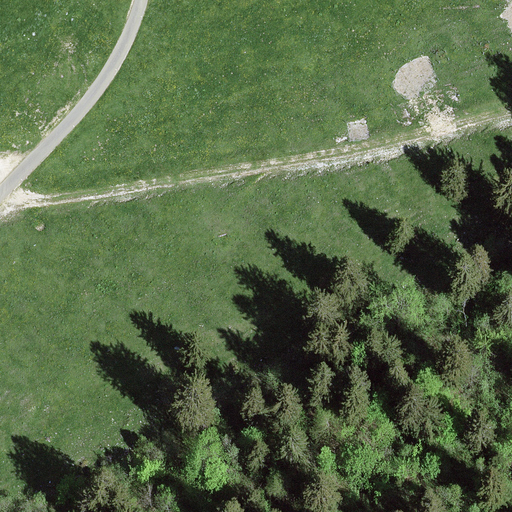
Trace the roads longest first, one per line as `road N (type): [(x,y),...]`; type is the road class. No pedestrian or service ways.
road 1 (track): [(0,201),(232,179),(511,118)]
road 2 (unclassified): [(0,198),(91,102),(147,0)]
